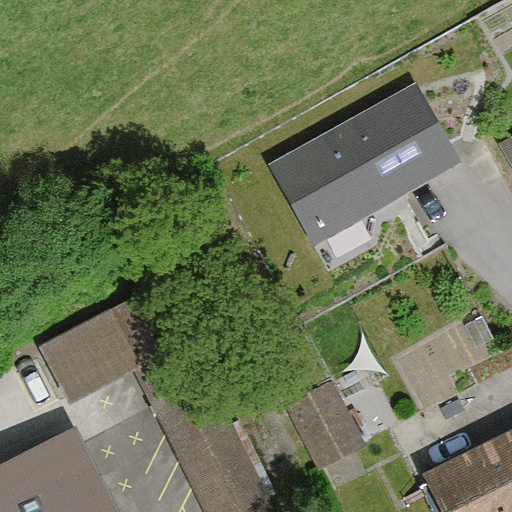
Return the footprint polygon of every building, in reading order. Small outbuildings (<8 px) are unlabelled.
[(458,174),(418,92),(275,163),(316,245),(458,174)] [(511,123),(496,133),(511,160),(511,123)] [(138,380),(202,511),(269,511),(165,297),(44,355),(71,412),(138,380)] [(335,385),(287,406),(317,472),(364,452),(335,385)] [(511,511),(511,430),(412,480),(427,511),(511,511)] [(121,511),(93,447),(0,488),(0,511),(121,511)]
